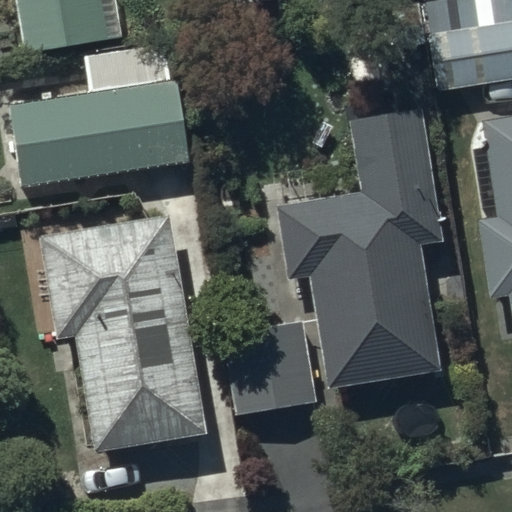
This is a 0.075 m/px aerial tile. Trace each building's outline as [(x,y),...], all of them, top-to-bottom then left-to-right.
[(18,0),(24,43),(123,29),(119,0),(18,0)] [(511,0),(426,0),(436,83),(511,74),(511,0)] [(14,95),(22,176),(191,158),(183,77),(14,95)] [(308,243),(323,348),(436,332),(417,202),(436,200),(419,80),(358,89),(366,150),(272,163),(284,246),(308,243)] [(508,262),(511,291),(511,90),(487,93),(498,178),(475,181),(486,265),(508,262)] [(40,195),(55,300),(72,298),(88,410),(186,396),(154,178),(40,195)] [(313,394),(301,313),(221,324),(233,405),(313,394)]
